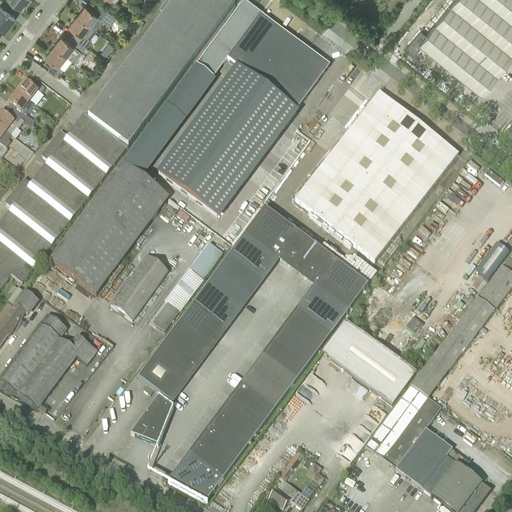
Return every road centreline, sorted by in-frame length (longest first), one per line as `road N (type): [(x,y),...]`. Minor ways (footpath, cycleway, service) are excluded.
road 1 (unclassified): [(511,164),(296,0)]
road 2 (unknown): [(297,279),(146,489)]
road 3 (unclassified): [(187,511),(0,410)]
road 4 (unknown): [(511,346),(490,334),(450,395),(480,423),(508,429)]
